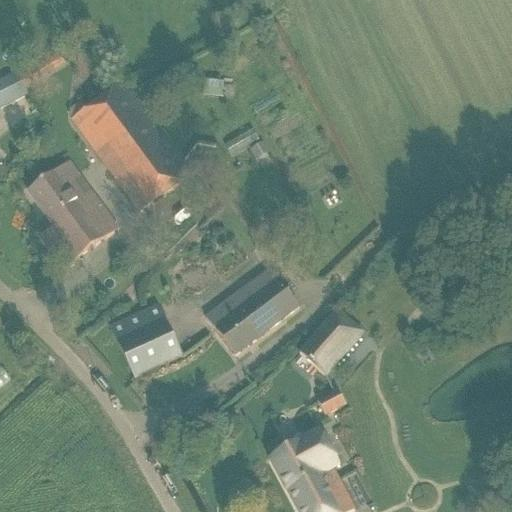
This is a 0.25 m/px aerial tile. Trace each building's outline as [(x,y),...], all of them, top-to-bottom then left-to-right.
[(16,74),(0,82),(0,109),(27,96),(16,74)] [(191,176),(124,84),(71,124),(138,216),(191,176)] [(67,164),(44,182),(28,194),(53,228),(39,238),(63,271),(117,232),(89,194),(67,164)] [(270,271),(221,308),(205,320),(234,359),(299,310),(270,271)] [(181,358),(159,307),(110,329),(134,379),(181,358)] [(325,380),(364,334),(336,309),(296,354),(325,380)] [(316,404),(321,413),(325,419),(346,407),(337,391),(316,404)] [(331,474),(311,438),(289,450),(271,460),(291,496),(331,474)] [(334,472),(331,474),(291,496),(299,511),(354,511),(355,511),(334,472)]
